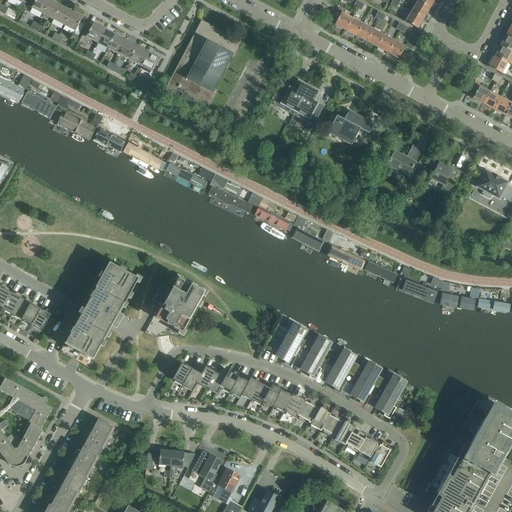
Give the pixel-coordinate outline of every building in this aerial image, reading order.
[(36,0),(35,1),(32,8),(43,14),(50,0),(36,0)] [(54,20),(61,5),(50,0),(43,14),(54,20)] [(435,0),(418,0),(418,1),(430,8),(435,0)] [(430,8),(418,1),(412,11),(424,18),(430,8)] [(61,5),(54,20),(64,25),(72,11),(61,5)] [(75,31),(83,17),(72,11),(64,25),(75,31)] [(405,22),(417,29),(424,18),(412,11),(405,22)] [(342,13),(335,25),(346,31),(353,18),(342,13)] [(357,36),(363,24),(353,18),(346,31),(357,36)] [(233,58),(242,42),(202,21),(197,29),(200,31),(199,34),(197,37),(193,36),(182,58),(181,60),(167,86),(183,95),(181,99),(205,111),(216,91),(213,90),(231,57),(233,58)] [(94,23),(86,37),(97,43),(105,29),(94,23)] [(367,42),(374,30),(363,24),(357,36),(367,42)] [(108,49),(116,35),(105,29),(97,43),(108,49)] [(374,30),(367,42),(378,48),(384,35),(374,30)] [(116,35),(108,49),(119,54),(127,40),(116,35)] [(384,35),(378,48),(388,53),(395,41),(384,35)] [(511,38),(506,35),(501,46),(511,52),(511,38)] [(130,60),(137,46),(127,40),(119,54),(130,60)] [(399,59),(406,47),(395,41),(388,53),(399,59)] [(137,46),(130,60),(140,66),(148,52),(137,46)] [(511,54),(511,52),(501,46),(495,56),(507,63),(511,54)] [(151,72),(159,58),(148,52),(140,66),(151,72)] [(489,67),(502,74),(507,63),(495,56),(489,67)] [(32,80),(24,76),(19,86),(27,89),(32,80)] [(0,98),(19,107),(26,93),(0,80),(0,98)] [(284,85),(274,105),(280,109),(283,104),(295,111),(293,115),(293,116),(309,87),(299,82),(294,91),(284,85)] [(479,86),(472,98),(484,104),(490,92),(479,86)] [(309,87),(293,116),(294,116),(296,112),(309,118),(306,122),(313,126),(324,107),(314,101),(318,92),(309,87)] [(490,92),(484,104),(495,110),(501,98),(490,92)] [(52,121),(58,109),(27,94),(21,106),(52,121)] [(66,99),(62,97),(57,106),(62,108),(63,107),(66,108),(70,100),(67,98),(66,99)] [(501,98),(495,110),(505,116),(511,103),(501,98)] [(91,142),(97,129),(62,112),(55,125),(91,142)] [(344,113),(341,118),(337,116),(330,129),(344,137),(342,140),(352,145),(360,129),(369,134),(374,125),(365,120),(360,120),(347,114),(347,115),(344,113)] [(103,117),(98,114),(93,122),(99,125),(103,117)] [(132,133),(123,128),(119,136),(128,140),(132,133)] [(122,155),(127,144),(100,131),(94,142),(122,155)] [(130,139),(139,144),(142,139),(133,134),(130,139)] [(130,144),(124,155),(162,174),(167,163),(130,144)] [(395,151),(387,166),(408,177),(422,150),(412,144),(405,157),(395,151)] [(300,155),(294,152),(291,158),(297,161),(300,155)] [(178,155),(173,153),(169,160),(174,162),(178,155)] [(6,178),(13,166),(0,161),(0,181),(1,180),(0,180),(3,176),(6,178)] [(200,195),(207,183),(171,164),(164,177),(200,195)] [(450,169),(439,164),(431,178),(444,185),(442,188),(448,191),(459,170),(451,166),(450,169)] [(489,198),(491,197),(492,195),(499,198),(500,196),(511,202),(511,199),(511,188),(506,185),(507,183),(485,171),(477,187),(484,190),(483,193),(483,195),(485,196),(487,197),(489,198)] [(222,179),(215,175),(211,183),(218,187),(222,179)] [(249,217),(254,206),(212,186),(207,197),(249,217)] [(262,199),(256,195),(252,204),(258,207),(262,199)] [(263,199),(260,206),(267,210),(270,203),(263,199)] [(289,225),(258,210),(255,216),(287,231),(289,225)] [(297,220),(294,226),(301,229),(304,224),(297,220)] [(320,254),(326,243),(298,229),(292,240),(320,254)] [(333,244),(327,256),(362,272),(368,260),(333,244)] [(395,285),(399,274),(370,262),(365,273),(395,285)] [(110,263),(65,344),(80,352),(94,360),(111,329),(114,324),(118,326),(124,315),(120,313),(139,279),(110,263)] [(438,300),(441,291),(404,277),(400,286),(438,300)] [(169,326),(183,334),(184,330),(196,310),(205,293),(178,278),(171,291),(161,286),(156,295),(166,301),(156,319),(159,320),(169,326)] [(439,288),(440,286),(441,282),(433,278),(431,283),(430,285),(439,288)] [(449,284),(442,282),(440,290),(447,292),(449,284)] [(0,308),(2,310),(11,293),(11,292),(11,293),(2,288),(2,287),(0,290),(0,308)] [(480,291),(471,289),(469,298),(478,299),(480,291)] [(11,293),(2,310),(12,315),(21,298),(11,293)] [(474,310),(476,300),(442,294),(440,304),(474,310)] [(21,298),(12,315),(22,321),(31,303),(21,298)] [(510,314),(511,303),(480,299),(478,309),(510,314)] [(24,321),(24,322),(31,326),(41,309),(40,309),(40,310),(31,305),(31,304),(31,303),(22,321),(22,320),(24,321)] [(41,332),(51,315),(41,309),(31,326),(41,332)] [(157,323),(152,320),(150,324),(145,332),(151,336),(158,338),(165,336),(171,336),(175,337),(181,340),(186,331),(184,330),(183,334),(169,326),(159,320),(157,323)] [(279,338),(273,350),(279,354),(277,357),(278,357),(279,356),(282,357),(281,357),(285,359),(287,360),(284,364),(291,367),(297,356),(296,355),(300,348),(300,347),(297,346),(306,330),(306,329),(305,330),(305,331),(295,325),(287,340),(285,339),(285,340),(286,341),(286,342),(279,338)] [(325,361),(322,359),(331,343),(330,342),(330,344),(320,338),(311,353),(310,352),(310,353),(311,354),(302,370),(303,371),(304,369),(306,370),(306,371),(310,373),(310,372),(311,373),(309,377),(315,381),(322,369),(319,368),(323,360),(325,361)] [(94,360),(65,344),(61,352),(71,357),(81,362),(90,367),(94,360)] [(340,394),(346,382),(343,381),(347,373),(349,374),(350,374),(347,372),(352,362),(356,356),(355,355),(354,357),(345,351),(336,366),(335,365),(334,366),(336,367),(327,383),(327,384),(328,382),(331,383),(331,384),(334,386),(335,385),(336,386),(334,390),(340,394)] [(352,362),(347,372),(350,374),(353,375),(357,368),(358,366),(352,362)] [(175,381),(175,382),(182,386),(192,369),(191,369),(181,364),(173,379),(175,381)] [(359,403),(365,406),(371,395),(368,393),(372,386),(374,387),(375,386),(372,384),(381,368),(380,368),(379,369),(369,364),(361,379),(360,378),(359,379),(361,380),(352,396),(353,394),(356,396),(359,398),(360,398),(361,399),(359,403)] [(206,366),(201,374),(192,369),(182,386),(192,391),(206,367),(206,366)] [(193,391),(197,384),(206,389),(216,372),(206,367),(192,391),(193,391)] [(209,389),(209,390),(216,395),(229,371),(225,378),(216,373),(216,372),(206,389),(207,389),(207,388),(209,389)] [(216,395),(220,389),(229,394),(239,377),(229,371),(216,395)] [(232,394),(231,395),(239,399),(251,378),(248,383),(239,378),(239,377),(229,394),(230,394),(230,393),(232,394)] [(399,400),(400,399),(397,397),(406,381),(405,381),(404,382),(394,377),(386,392),(385,391),(384,392),(385,393),(376,409),(377,409),(378,407),(379,408),(384,411),(386,412),(384,416),(390,419),(396,408),(393,406),(397,399),(399,400)] [(0,452),(8,463),(11,463),(23,462),(26,462),(43,431),(41,429),(52,408),(45,405),(47,401),(48,400),(47,398),(45,397),(44,397),(43,399),(5,378),(0,388),(0,390),(14,398),(9,408),(31,420),(25,430),(27,431),(18,449),(14,449),(1,431),(7,426),(8,426),(8,425),(8,424),(8,423),(7,422),(6,421),(5,421),(4,421),(4,422),(0,424),(0,452)] [(240,399),(242,395),(251,400),(261,383),(251,378),(239,399),(240,399)] [(272,385),(270,389),(261,383),(251,400),(261,406),(273,385),(272,385)] [(261,406),(264,402),(273,408),(282,391),(273,385),(261,406)] [(276,408),(275,409),(283,413),(293,394),(291,397),(282,392),(283,391),(282,391),(273,408),(274,407),(276,408)] [(317,396),(311,393),(308,398),(314,401),(317,396)] [(287,411),(286,413),(296,418),(305,401),(305,402),(293,395),(294,395),(293,394),(283,413),(285,410),(287,411)] [(300,417),(298,419),(308,425),(318,407),(317,408),(310,404),(305,402),(306,401),(305,401),(296,418),(298,416),(300,417)] [(311,424),(311,426),(321,431),(330,414),(329,415),(318,409),(318,408),(318,407),(308,425),(309,425),(310,423),(311,424)] [(399,409),(396,414),(403,418),(406,413),(399,409)] [(511,437),(511,418),(495,410),(484,430),(479,428),(452,478),(448,475),(427,511),(511,511),(511,462),(502,456),(511,437)] [(324,430),(323,433),(333,438),(342,422),(334,417),(334,418),(330,416),(331,414),(330,414),(321,431),(321,432),(322,429),(324,430)] [(108,424),(95,417),(90,426),(87,427),(85,431),(85,430),(85,431),(90,434),(87,439),(84,437),(74,455),(71,456),(69,459),(69,460),(74,463),(71,468),(68,466),(60,480),(58,483),(56,484),(53,489),(58,492),(56,496),(52,495),(47,504),(49,505),(45,511),(74,511),(77,508),(72,506),(83,487),(87,489),(92,480),(88,477),(96,463),(115,428),(110,425),(108,424)] [(335,438),(335,440),(345,446),(354,429),(354,428),(353,429),(342,423),(342,422),(333,438),(334,438),(335,438)] [(348,445),(347,447),(357,453),(366,436),(359,431),(357,434),(353,431),(355,429),(354,429),(345,446),(346,444),(348,445)] [(360,453),(358,455),(368,460),(378,444),(370,440),(366,438),(367,436),(366,436),(357,453),(358,452),(360,453)] [(370,462),(381,468),(390,451),(389,452),(377,446),(378,444),(368,460),(369,461),(369,460),(371,461),(370,462)] [(160,450),(159,465),(171,466),(170,471),(166,471),(165,478),(170,478),(173,451),(160,450)] [(184,453),(173,451),(170,478),(174,478),(175,472),(176,472),(176,467),(188,468),(195,454),(184,453)] [(202,453),(192,471),(205,478),(200,488),(209,492),(218,476),(215,474),(222,461),(211,455),(211,456),(206,453),(205,455),(202,453)] [(227,470),(222,480),(219,485),(226,489),(220,501),(225,503),(239,477),(227,470)] [(254,498),(246,511),(247,511),(248,511),(249,511),(271,511),(279,498),(280,497),(279,497),(268,491),(267,490),(267,491),(261,503),(255,499),(254,498)] [(230,501),(223,511),(239,511),(242,507),(230,501)] [(346,511),(326,501),(319,511),(346,511)]
